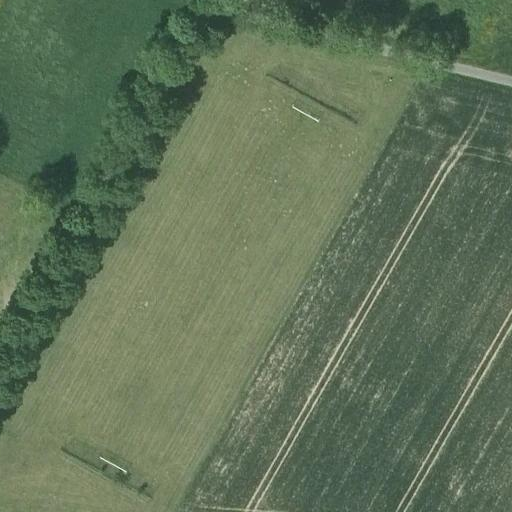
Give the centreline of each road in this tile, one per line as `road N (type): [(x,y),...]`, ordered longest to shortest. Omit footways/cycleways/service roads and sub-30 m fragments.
road 1 (track): [(0,363),(201,0)]
road 2 (track): [(511,79),(200,2)]
